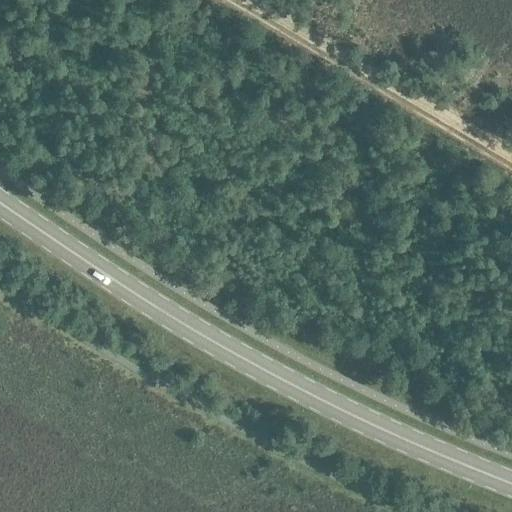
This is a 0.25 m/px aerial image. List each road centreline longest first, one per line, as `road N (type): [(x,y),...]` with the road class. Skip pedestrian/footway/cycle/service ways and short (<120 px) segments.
road 1 (primary): [(511,484),(330,407),(176,319),(0,200)]
road 2 (track): [(511,159),(243,0)]
